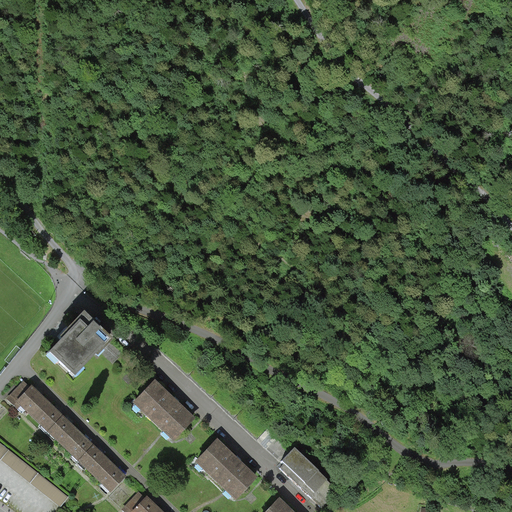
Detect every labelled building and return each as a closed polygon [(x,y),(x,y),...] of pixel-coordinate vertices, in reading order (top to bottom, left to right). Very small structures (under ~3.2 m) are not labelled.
[(79,318),(45,355),(72,379),(106,342),(79,318)] [(155,383),(132,407),(171,443),(193,418),(155,383)] [(22,385),(8,401),(41,431),(55,415),(22,385)] [(61,419),(46,435),(74,460),(89,444),(61,419)] [(215,442),(193,467),(232,502),(254,478),(215,442)] [(0,445),(0,461),(61,510),(68,501),(0,445)] [(92,448),(77,465),(111,495),(125,478),(92,448)] [(291,449),(274,468),(318,510),(336,492),(291,449)] [(157,511),(142,499),(130,511),(157,511)] [(290,511),(277,500),(265,511),(290,511)]
